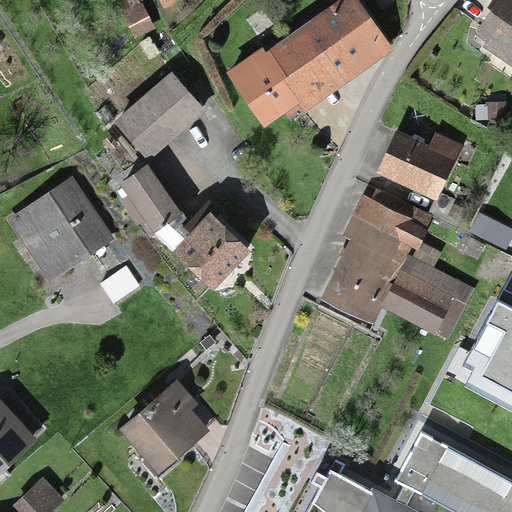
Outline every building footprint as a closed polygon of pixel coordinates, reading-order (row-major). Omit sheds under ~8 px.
[(349,0),(267,57),(304,110),(307,115),(389,57),(349,0)] [(511,0),(506,0),(479,40),(490,47),(485,55),(511,72),(511,0)] [(267,57),(232,82),(269,134),(304,110),(267,57)] [(173,83),(120,125),(149,161),(201,119),(173,83)] [(399,139),(379,179),(436,206),(455,165),(430,153),(399,139)] [(436,141),(430,153),(455,165),(465,170),(474,151),(456,142),(453,149),(436,141)] [(146,177),(124,193),(157,238),(179,222),(146,177)] [(69,185),(10,226),(53,286),(111,245),(69,185)] [(378,195),(372,207),(422,233),(428,220),(378,195)] [(325,302),(374,327),(383,308),(402,273),(422,233),(372,207),(364,203),(346,239),(355,244),(325,302)] [(211,225),(178,261),(217,296),(250,260),(211,225)] [(402,273),(383,308),(436,335),(454,300),(402,273)] [(511,310),(496,303),(464,366),(473,371),(464,387),(511,411),(511,310)] [(174,394),(123,437),(157,476),(208,432),(174,394)] [(0,408),(0,486),(39,448),(0,408)] [(511,511),(511,482),(421,433),(396,481),(453,511),(511,511)] [(413,511),(329,462),(298,511),(413,511)] [(41,489),(16,511),(51,511),(58,506),(41,489)]
